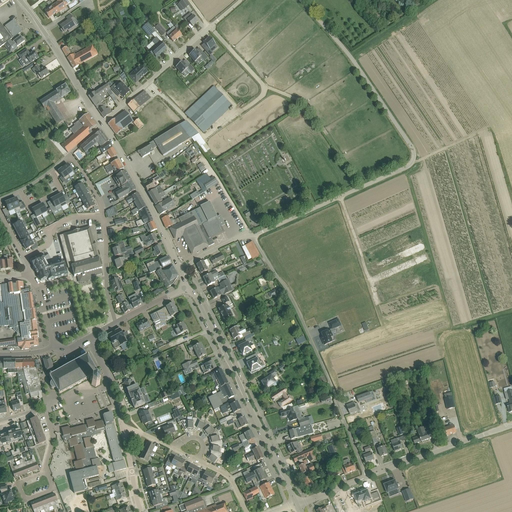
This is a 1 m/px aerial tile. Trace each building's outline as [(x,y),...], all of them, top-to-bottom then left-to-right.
[(56,0),(58,2),(53,5),(58,13),(66,8),(65,6),(67,4),(64,0),(56,0)] [(190,5),(185,0),(182,0),(179,3),(184,10),(190,5)] [(58,13),(53,5),(50,7),(50,8),(45,12),(49,18),(55,14),(56,14),(58,13)] [(187,21),(192,26),(198,21),(194,17),(193,16),(190,13),(187,16),(187,15),(183,19),(186,22),(187,21)] [(64,32),(69,29),(71,31),(76,27),(72,22),(74,20),(71,15),(66,18),(68,21),(60,26),(62,29),(61,30),(63,33),(64,32)] [(0,47),(4,45),(10,40),(12,39),(11,39),(21,32),(13,20),(3,28),(0,23),(0,47)] [(155,32),(148,23),(143,27),(150,36),(155,32)] [(156,27),(155,28),(162,36),(166,33),(159,25),(158,25),(157,23),(155,26),(156,27)] [(176,40),(181,35),(177,30),(174,27),(171,30),(166,34),(169,37),(173,42),(176,40)] [(10,40),(4,45),(10,53),(17,48),(17,47),(24,42),(20,36),(12,42),(10,40)] [(205,39),(206,40),(203,43),(207,47),(204,49),(210,56),(213,53),(210,49),(215,44),(209,37),(209,38),(208,37),(205,39)] [(166,49),(156,38),(152,41),(156,45),(148,52),(152,55),(153,54),(156,57),(166,49)] [(72,56),(67,58),(73,69),(79,66),(78,65),(97,54),(92,45),(75,55),(74,54),(72,56)] [(66,47),(62,49),(67,58),(72,56),(71,54),(66,47)] [(38,58),(34,52),(30,54),(27,49),(18,55),(22,61),(23,60),(26,65),(30,63),(38,58)] [(189,55),(195,62),(201,57),(205,61),(208,58),(203,53),(201,55),(196,49),(193,51),(190,53),(190,54),(189,55)] [(176,67),(181,74),(188,69),(191,73),(194,70),(190,65),(187,67),(183,61),(176,67)] [(25,72),(35,66),(33,63),(23,70),(25,72)] [(129,76),(136,83),(148,72),(141,65),(134,72),(134,71),(129,76)] [(36,72),(41,79),(49,74),(45,67),(41,70),(37,66),(32,69),(34,73),(36,72)] [(116,84),(111,89),(118,96),(117,95),(119,93),(119,94),(120,94),(123,97),(130,91),(122,83),(118,86),(116,84)] [(88,96),(93,102),(103,96),(107,92),(110,96),(113,94),(106,84),(95,92),(95,91),(88,96)] [(57,91),(40,102),(45,109),(47,108),(58,125),(65,120),(54,103),(56,101),(57,103),(61,100),(60,99),(64,97),(65,98),(68,96),(67,95),(70,93),(65,85),(61,88),(56,91),(57,91)] [(214,86),(185,114),(203,133),(232,106),(214,86)] [(144,91),(128,105),(134,112),(151,98),(144,91)] [(95,106),(98,110),(103,106),(101,103),(105,99),(103,96),(93,102),(95,106)] [(103,106),(98,110),(104,118),(112,112),(109,108),(106,110),(103,106)] [(129,125),(133,121),(125,111),(108,124),(116,135),(123,130),(129,125)] [(90,130),(97,125),(88,114),(84,117),(76,123),(77,124),(70,130),(74,135),(61,146),(68,153),(92,132),(90,130)] [(138,118),(133,122),(139,129),(144,125),(138,118)] [(154,141),(163,156),(190,139),(198,134),(186,121),(154,141)] [(93,136),(80,147),(85,153),(91,149),(98,143),(101,147),(103,145),(109,141),(101,131),(93,136)] [(154,141),(138,151),(142,158),(151,153),(152,155),(155,153),(153,150),(157,147),(154,141)] [(101,147),(96,151),(98,153),(100,151),(99,150),(100,149),(103,154),(112,148),(109,142),(104,146),(103,145),(101,147)] [(188,149),(186,150),(191,158),(195,155),(191,149),(190,147),(188,149)] [(103,154),(96,158),(99,163),(105,160),(103,157),(106,156),(106,157),(109,155),(111,159),(116,155),(112,148),(103,154)] [(110,164),(111,164),(105,168),(108,174),(114,170),(116,173),(124,169),(119,159),(110,164)] [(67,164),(63,168),(69,175),(73,172),(67,164)] [(63,168),(58,172),(62,177),(60,179),(63,183),(66,181),(65,181),(70,177),(69,175),(63,168)] [(125,171),(116,177),(117,178),(115,179),(119,185),(120,185),(121,187),(122,186),(123,187),(131,182),(125,171)] [(109,177),(95,185),(102,196),(104,195),(100,186),(110,180),(109,177)] [(144,185),(148,192),(152,189),(155,188),(154,188),(157,186),(155,182),(160,179),(158,177),(144,185)] [(214,177),(203,184),(207,191),(218,184),(214,177)] [(131,182),(115,192),(119,200),(136,190),(131,182)] [(77,186),(75,188),(77,192),(85,188),(83,184),(81,185),(81,184),(77,186)] [(85,188),(77,192),(80,197),(88,192),(85,188)] [(148,193),(152,200),(163,193),(161,189),(157,192),(155,189),(148,193)] [(190,195),(192,199),(200,195),(197,191),(190,195)] [(88,192),(80,197),(82,201),(90,197),(88,192)] [(126,200),(128,204),(133,201),(134,203),(141,198),(138,193),(126,200)] [(163,193),(152,200),(155,205),(162,201),(160,199),(165,196),(163,193)] [(61,194),(56,197),(62,207),(67,205),(70,203),(67,198),(64,200),(63,197),(61,194)] [(54,205),(50,207),(50,208),(52,212),(62,207),(56,197),(55,197),(52,199),(51,200),(54,205)] [(90,197),(82,201),(85,205),(92,201),(90,197)] [(16,198),(11,200),(15,212),(16,213),(18,219),(22,217),(19,211),(26,208),(23,202),(19,204),(16,198)] [(137,208),(131,212),(133,216),(137,214),(136,213),(138,212),(146,207),(141,198),(134,203),(137,208)] [(170,198),(155,207),(160,215),(169,209),(168,208),(173,204),(170,198)] [(7,208),(2,211),(5,216),(10,214),(10,216),(16,213),(15,212),(11,200),(5,203),(7,208)] [(92,201),(85,205),(87,210),(93,207),(93,206),(95,205),(92,201)] [(216,218),(209,202),(200,207),(201,208),(179,218),(181,223),(171,228),(175,238),(183,234),(192,253),(208,246),(208,247),(214,244),(211,238),(224,231),(221,226),(216,218)] [(43,204),(37,206),(42,215),(47,212),(43,204)] [(37,206),(32,209),(36,218),(42,215),(37,206)] [(136,222),(138,227),(153,221),(153,220),(146,207),(138,212),(142,220),(136,222)] [(111,208),(106,211),(108,218),(111,218),(115,215),(111,208)] [(162,219),(162,220),(166,228),(172,226),(172,227),(176,225),(175,224),(178,223),(176,220),(174,221),(173,218),(170,220),(168,216),(162,219)] [(18,223),(13,226),(16,231),(24,226),(21,221),(23,220),(22,217),(18,219),(17,220),(18,223)] [(153,222),(144,226),(145,229),(146,229),(148,232),(150,232),(156,230),(157,230),(153,222)] [(24,226),(16,231),(18,236),(26,231),(24,226)] [(73,233),(59,236),(68,269),(72,268),(74,277),(78,276),(79,281),(80,280),(80,282),(83,281),(86,280),(84,274),(102,269),(99,258),(98,259),(96,249),(96,248),(95,242),(94,242),(91,233),(90,228),(85,229),(80,230),(80,229),(78,230),(73,232),(73,233)] [(26,231),(18,236),(21,240),(29,236),(26,231)] [(154,234),(143,239),(147,247),(157,241),(154,234)] [(21,240),(23,245),(31,241),(29,236),(21,240)] [(31,241),(23,245),(26,250),(31,247),(34,246),(31,241)] [(253,242),(245,246),(253,261),(260,257),(253,242)] [(114,245),(115,249),(113,249),(115,256),(121,255),(121,256),(132,253),(131,250),(126,251),(124,244),(118,245),(118,244),(114,245)] [(153,252),(155,257),(163,253),(159,246),(154,248),(155,251),(153,252)] [(132,253),(121,256),(122,259),(115,261),(117,269),(126,266),(126,265),(129,264),(128,261),(134,259),(132,253)] [(42,255),(41,254),(31,259),(32,260),(30,261),(33,267),(35,266),(36,268),(35,269),(38,275),(39,274),(41,281),(48,279),(48,281),(68,275),(64,261),(57,263),(60,262),(60,264),(61,264),(61,265),(48,269),(43,261),(45,260),(45,261),(46,261),(42,254),(42,255)] [(211,259),(213,264),(224,259),(222,254),(211,259)] [(146,264),(150,274),(155,271),(162,268),(162,269),(172,265),(168,257),(154,264),(153,260),(146,264)] [(7,261),(4,261),(6,270),(11,269),(10,265),(13,264),(12,258),(6,258),(7,261)] [(196,265),(201,274),(208,270),(206,267),(210,265),(207,260),(203,261),(196,265)] [(160,270),(156,273),(158,276),(167,289),(172,285),(177,278),(177,275),(172,266),(167,269),(164,271),(162,272),(160,270)] [(219,282),(226,279),(224,274),(223,273),(218,275),(216,271),(203,278),(208,287),(212,284),(215,283),(214,281),(218,279),(219,282)] [(116,274),(112,275),(112,280),(114,279),(114,280),(111,282),(114,291),(115,290),(116,290),(117,292),(122,290),(119,281),(121,280),(120,278),(118,278),(117,278),(116,274)] [(221,288),(219,289),(218,288),(210,292),(214,299),(222,295),(224,294),(225,295),(233,291),(228,281),(220,285),(221,288)] [(17,339),(0,341),(1,347),(8,346),(9,347),(12,347),(12,348),(15,347),(15,348),(18,347),(18,348),(21,347),(22,350),(30,349),(30,347),(39,346),(36,325),(37,325),(35,309),(34,310),(33,305),(34,305),(35,303),(34,298),(34,297),(33,297),(32,292),(29,292),(28,287),(24,287),(23,282),(0,285),(0,298),(1,303),(0,303),(0,306),(3,305),(6,326),(9,326),(10,328),(13,328),(14,330),(17,332),(17,339)] [(121,306),(120,306),(124,313),(131,310),(127,302),(125,303),(123,299),(125,298),(123,295),(121,296),(121,295),(116,298),(121,306)] [(134,295),(128,298),(134,308),(142,304),(138,297),(136,298),(134,295)] [(167,309),(163,312),(166,317),(170,315),(171,317),(178,313),(173,303),(166,307),(167,309)] [(233,316),(227,305),(219,309),(224,320),(233,316)] [(166,317),(163,312),(161,312),(160,311),(150,315),(154,322),(153,322),(154,323),(155,326),(154,326),(156,330),(166,325),(164,322),(167,320),(166,317)] [(136,325),(140,332),(150,327),(146,319),(140,322),(140,323),(136,325)] [(322,339),(325,345),(333,342),(331,337),(333,336),(331,333),(336,331),(335,328),(341,326),(338,319),(329,323),(332,329),(330,330),(322,333),(324,338),(322,339)] [(176,324),(173,326),(177,335),(187,331),(183,323),(177,326),(176,324)] [(229,330),(234,339),(237,338),(238,340),(249,335),(251,334),(249,329),(245,331),(244,329),(240,331),(237,326),(229,330)] [(108,335),(115,349),(126,343),(127,345),(130,343),(129,341),(130,340),(126,332),(122,334),(120,329),(108,335)] [(303,336),(296,340),(298,345),(306,341),(303,336)] [(240,346),(239,347),(243,355),(252,351),(248,342),(246,343),(245,341),(239,343),(240,346)] [(188,347),(190,351),(194,349),(198,358),(206,355),(200,344),(194,347),(193,345),(188,347)] [(252,361),(247,363),(251,372),(252,372),(252,373),(256,371),(256,370),(264,366),(262,361),(260,362),(256,354),(251,356),(250,357),(252,361)] [(53,369),(48,370),(50,374),(50,375),(49,376),(52,381),(51,382),(51,383),(50,383),(50,384),(50,385),(50,386),(50,387),(51,387),(51,388),(52,388),(52,389),(53,389),(54,389),(55,389),(56,388),(59,394),(91,377),(92,378),(91,378),(90,378),(90,379),(90,380),(91,380),(91,381),(91,385),(95,387),(100,385),(100,380),(96,377),(95,378),(94,375),(97,373),(97,372),(88,355),(87,355),(55,373),(53,369)] [(46,371),(48,370),(53,369),(50,358),(43,360),(46,371)] [(22,360),(23,369),(34,368),(34,359),(22,360)] [(8,373),(17,373),(17,368),(15,368),(15,360),(3,360),(0,360),(0,368),(8,369),(8,373)] [(15,360),(15,368),(17,368),(18,373),(17,373),(19,384),(23,383),(26,395),(30,394),(27,383),(26,380),(25,375),(23,369),(22,360),(15,360)] [(184,370),(185,370),(198,364),(196,360),(193,362),(192,360),(182,365),(184,370)] [(204,374),(216,368),(213,361),(207,364),(201,367),(204,374)] [(198,364),(185,370),(184,370),(183,371),(185,375),(191,372),(191,371),(200,368),(198,364)] [(34,368),(23,369),(25,375),(26,380),(27,383),(30,394),(31,398),(39,396),(39,399),(43,398),(36,368),(34,368)] [(217,380),(224,376),(221,369),(210,375),(211,377),(215,375),(217,380)] [(269,376),(266,378),(267,379),(261,382),(266,389),(270,387),(273,385),(274,386),(276,386),(277,386),(278,385),(278,384),(278,383),(277,381),(276,381),(275,380),(274,381),(273,379),(274,379),(272,377),(271,376),(273,375),(273,376),(277,374),(275,371),(268,375),(269,376)] [(218,386),(221,392),(222,391),(230,387),(224,376),(217,380),(214,381),(217,387),(218,386)] [(131,380),(124,383),(129,394),(139,390),(137,385),(135,386),(133,381),(132,381),(131,380)] [(221,392),(208,398),(214,410),(217,408),(223,406),(220,399),(223,397),(224,398),(227,396),(229,399),(234,396),(230,387),(222,391),(221,392)] [(284,399),(278,403),(281,408),(292,400),(289,396),(288,396),(283,389),(280,391),(270,397),(273,401),(274,401),(274,400),(282,395),(284,399)] [(139,390),(129,394),(134,409),(145,404),(149,402),(146,396),(144,397),(143,394),(143,393),(141,394),(139,390)] [(357,397),(359,403),(372,398),(370,393),(357,397)] [(11,403),(14,411),(21,409),(20,406),(23,405),(21,396),(17,397),(18,401),(11,403)] [(453,397),(444,399),(447,410),(455,408),(453,397)] [(232,409),(234,413),(240,409),(239,406),(237,402),(229,406),(226,407),(227,410),(228,410),(232,408),(232,409)] [(226,407),(229,406),(228,403),(221,407),(221,408),(220,408),(223,414),(228,412),(228,410),(227,410),(226,407)] [(347,406),(350,414),(358,411),(354,403),(347,406)] [(280,412),(282,417),(288,415),(290,421),(295,420),(298,419),(296,412),(300,411),(298,406),(294,407),(291,408),(287,409),(287,410),(280,412)] [(174,414),(172,415),(173,418),(180,416),(178,408),(173,410),(174,414)] [(139,414),(141,419),(142,419),(144,424),(152,421),(147,411),(139,414)] [(102,421),(95,422),(93,418),(93,419),(86,421),(86,420),(87,425),(85,426),(84,424),(84,425),(70,429),(69,426),(68,426),(69,427),(62,428),(61,427),(61,428),(62,432),(64,438),(63,439),(64,441),(68,440),(70,448),(74,447),(77,461),(74,462),(76,472),(69,474),(74,494),(85,491),(88,490),(85,479),(99,476),(97,467),(100,466),(98,459),(95,460),(92,447),(94,447),(91,436),(101,434),(100,432),(106,430),(114,463),(112,464),(114,472),(126,469),(124,460),(123,461),(111,413),(103,415),(105,423),(103,423),(102,420),(101,420),(102,421)] [(230,416),(219,421),(221,425),(227,422),(232,419),(231,416),(230,416)] [(235,422),(235,423),(238,429),(248,425),(244,417),(238,420),(235,422)] [(308,417),(298,420),(300,428),(310,425),(308,417)] [(27,421),(29,428),(39,424),(37,418),(27,421)] [(188,430),(193,430),(192,418),(192,420),(182,420),(180,422),(185,432),(186,432),(185,431),(188,430)] [(196,429),(201,432),(205,421),(205,422),(195,418),(192,418),(193,430),(193,429),(196,429)] [(163,429),(166,436),(175,432),(173,427),(172,425),(177,424),(175,419),(168,422),(169,426),(163,429)] [(204,432),(207,436),(216,429),(216,428),(214,430),(208,422),(205,421),(201,432),(201,431),(204,432)] [(434,422),(428,424),(430,432),(436,430),(434,422)] [(29,428),(31,434),(41,430),(39,424),(29,428)] [(289,431),(291,439),(313,434),(311,425),(310,425),(300,428),(298,428),(289,431)] [(444,432),(446,437),(457,433),(454,425),(443,429),(444,432)] [(420,436),(413,438),(415,444),(431,438),(429,432),(425,433),(424,428),(418,430),(420,436)] [(20,429),(10,431),(13,443),(19,442),(18,440),(23,439),(20,429)] [(210,443),(216,442),(222,440),(220,440),(218,431),(216,429),(207,436),(208,436),(209,438),(210,443)] [(31,434),(33,440),(43,436),(41,430),(31,434)] [(10,431),(0,434),(3,445),(7,444),(7,445),(13,443),(10,431)] [(239,436),(241,441),(246,438),(248,441),(254,438),(250,431),(244,434),(239,436)] [(43,436),(33,440),(35,446),(46,442),(43,436)] [(393,445),(392,445),(393,447),(395,452),(403,449),(401,444),(401,442),(400,442),(399,438),(391,441),(393,445)] [(212,446),(211,451),(222,453),(220,453),(223,443),(222,440),(216,442),(210,443),(211,443),(212,446)] [(287,446),(291,454),(296,451),(298,454),(302,451),(297,442),(296,442),(294,443),(292,444),(287,446)] [(147,443),(145,448),(152,452),(155,446),(147,443)] [(378,449),(379,452),(381,457),(388,455),(385,447),(382,448),(380,444),(377,445),(379,449),(378,449)] [(333,445),(327,447),(330,454),(335,452),(333,445)] [(253,453),(246,456),(248,461),(256,458),(257,461),(263,458),(258,447),(252,450),(253,453)] [(364,449),(366,452),(363,454),(366,463),(375,460),(372,453),(369,454),(368,452),(371,451),(370,447),(364,449)] [(145,448),(142,453),(150,457),(152,452),(145,448)] [(300,465),(298,466),(302,474),(304,473),(305,474),(314,470),(312,465),(307,467),(307,466),(305,467),(304,465),(307,464),(305,460),(302,462),(301,459),(308,456),(310,462),(316,459),(314,454),(315,454),(312,449),(292,458),(295,462),(298,461),(300,465)] [(222,453),(211,451),(211,454),(210,454),(207,458),(214,463),(215,464),(218,460),(221,456),(222,453)] [(150,457),(142,453),(140,458),(147,462),(150,457)] [(32,460),(29,461),(33,471),(39,469),(33,455),(32,456),(32,460)] [(168,460),(165,466),(167,466),(165,469),(170,471),(171,469),(172,469),(173,466),(176,468),(180,459),(175,457),(172,462),(168,460)] [(23,459),(21,460),(27,473),(33,471),(29,461),(26,462),(23,459)] [(176,468),(173,473),(181,476),(182,474),(185,468),(182,467),(184,462),(180,459),(176,468)] [(354,463),(351,464),(349,459),(342,462),(344,467),(342,468),(345,474),(356,470),(354,463)] [(20,464),(17,466),(21,476),(27,473),(21,460),(20,460),(20,464)] [(261,469),(265,467),(263,463),(253,467),(255,470),(256,471),(250,474),(248,471),(243,473),(247,483),(257,478),(259,482),(258,483),(259,486),(263,484),(262,481),(266,479),(261,469)] [(21,476),(17,466),(14,467),(11,464),(9,464),(15,478),(21,476)] [(189,478),(191,475),(195,467),(190,464),(187,469),(185,468),(182,474),(189,478)] [(191,475),(190,478),(192,479),(197,481),(200,476),(197,474),(200,469),(195,467),(191,475)] [(201,485),(204,486),(210,474),(205,472),(203,477),(200,476),(197,481),(202,484),(201,485)] [(210,474),(204,486),(207,487),(208,486),(212,488),(214,489),(216,484),(213,482),(215,477),(210,474)] [(302,478),(307,489),(313,486),(308,475),(302,478)] [(394,489),(397,495),(400,493),(399,489),(396,481),(388,483),(385,484),(385,485),(384,485),(386,489),(385,489),(387,493),(394,489)] [(115,490),(116,493),(123,490),(121,483),(112,486),(113,490),(115,490)] [(264,483),(263,484),(259,486),(249,491),(243,494),(245,497),(247,502),(253,498),(252,496),(259,493),(262,500),(274,495),(270,487),(268,483),(265,485),(264,483)] [(0,485),(0,490),(2,494),(1,494),(3,499),(4,498),(6,503),(14,500),(10,490),(8,492),(7,489),(6,485),(0,485)] [(196,486),(190,497),(198,494),(199,496),(201,492),(196,486)] [(402,492),(406,502),(414,500),(410,489),(402,492)] [(123,490),(116,493),(117,496),(115,497),(117,501),(126,498),(123,490)] [(360,494),(356,496),(358,502),(364,500),(365,502),(371,500),(373,499),(375,504),(382,501),(379,492),(372,495),(370,496),(368,491),(364,493),(360,494)] [(182,493),(179,501),(189,497),(190,496),(182,493)] [(55,494),(49,497),(52,506),(56,505),(58,509),(60,508),(55,494)] [(49,497),(43,499),(47,511),(49,511),(49,508),(52,506),(49,497)] [(173,511),(172,510),(167,511),(227,511),(224,504),(217,507),(216,505),(205,509),(204,505),(205,505),(202,497),(184,503),(184,504),(179,506),(181,511),(186,510),(187,511),(184,511),(173,511)] [(161,500),(154,501),(152,502),(153,507),(161,505),(162,507),(168,505),(167,503),(166,503),(164,499),(164,498),(161,499),(161,500)] [(47,511),(43,499),(37,501),(41,511),(44,510),(45,511),(47,511)] [(37,511),(41,511),(37,501),(31,504),(33,511),(37,511)]
